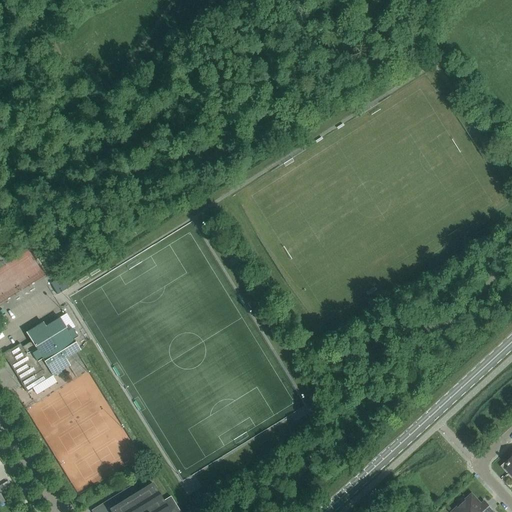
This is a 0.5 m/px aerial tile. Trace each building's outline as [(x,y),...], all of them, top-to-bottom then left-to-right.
[(6,291),(44,281),(42,273),(30,257),(13,262),(1,271),(13,268),(15,276),(12,278),(15,281),(9,286),(5,281),(1,282),(0,282),(0,278),(0,279),(0,278),(0,280),(8,278),(6,271),(0,272),(0,303),(1,304),(10,296),(6,291)] [(68,288),(61,278),(50,284),(57,295),(68,288)] [(9,351),(3,355),(8,363),(9,363),(22,384),(21,384),(27,394),(33,390),(32,389),(53,377),(70,367),(66,361),(80,352),(74,341),(78,338),(73,330),(68,332),(60,319),(46,328),(43,324),(27,334),(29,339),(32,343),(23,348),(20,344),(10,351),(9,351)] [(180,511),(171,497),(163,502),(152,484),(138,493),(133,486),(91,511),(180,511)] [(491,511),(484,504),(479,509),(469,498),(454,511),(491,511)]
